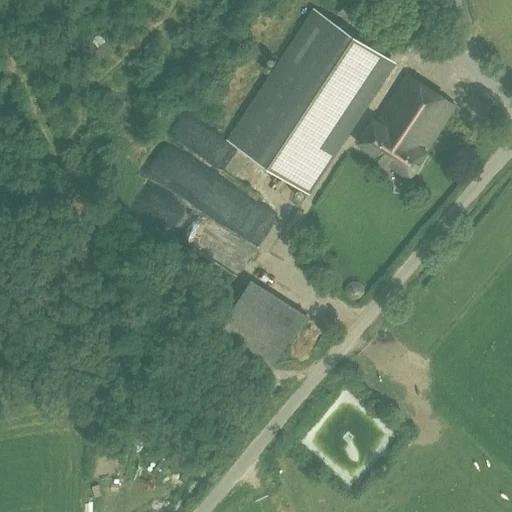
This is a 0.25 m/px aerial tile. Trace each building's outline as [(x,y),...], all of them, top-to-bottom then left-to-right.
[(348,0),(339,15),(357,26),(370,6),(367,3),(368,0),(348,0)] [(257,156),(309,189),(375,89),(395,60),(314,8),(228,139),(257,156)] [(414,31),(429,41),(441,23),(426,14),(414,31)] [(113,63),(123,57),(115,42),(104,49),(113,63)] [(358,142),(410,177),(428,151),(426,150),(457,103),(411,72),(379,119),(375,116),(358,142)] [(247,283),(258,271),(230,246),(219,258),(247,283)] [(218,331),(274,367),(307,314),(252,278),(218,331)]
